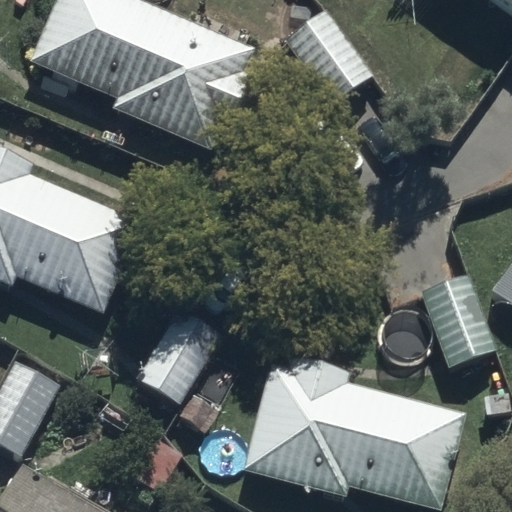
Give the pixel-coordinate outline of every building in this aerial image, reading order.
[(115,0),(68,0),(33,75),(214,159),(258,65),(115,0)] [(511,0),(480,0),(511,22),(511,0)] [(371,91),(321,25),(284,53),(334,119),(371,91)] [(0,290),(100,329),(141,224),(0,169),(0,290)] [(511,268),(488,303),(511,320),(511,268)] [(465,289),(424,305),(452,377),(493,362),(465,289)] [(132,391),(183,421),(230,342),(178,312),(132,391)] [(0,392),(0,452),(25,467),(67,397),(15,366),(0,392)] [(247,478),(388,511),(444,511),(466,423),(272,376),(247,478)] [(0,508),(0,511),(77,511),(19,477),(0,508)]
